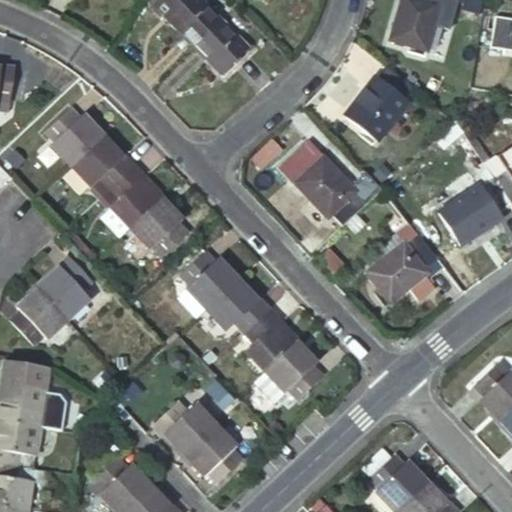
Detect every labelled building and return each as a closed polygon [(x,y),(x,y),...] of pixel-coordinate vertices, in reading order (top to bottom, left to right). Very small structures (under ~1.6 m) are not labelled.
[(196,50),(222,24),(208,10),(197,0),(161,0),(154,8),(196,50)] [(216,0),(208,10),(222,24),(232,13),(218,0),(216,0)] [(403,0),(392,43),(429,53),(436,27),(453,32),(460,0),(403,0)] [(511,19),(495,17),(490,47),(511,50),(511,19)] [(223,75),(248,50),(222,24),(196,50),(223,75)] [(418,91),(390,71),(382,82),(381,80),(352,118),(381,142),(411,103),(409,102),(418,91)] [(0,113),(13,116),(19,79),(4,76),(3,81),(0,80),(0,113)] [(57,151),(75,170),(107,140),(88,120),(85,123),(75,112),(47,138),(59,149),(57,151)] [(75,170),(94,191),(101,183),(111,195),(139,168),(128,157),(126,160),(107,140),(75,170)] [(347,229),(369,208),(378,199),(366,186),(361,192),(330,159),(301,186),(333,221),(337,217),(347,229)] [(149,179),(139,168),(111,195),(120,204),(113,211),(114,211),(103,221),(122,243),(133,232),(165,203),(145,182),(149,179)] [(511,172),(500,180),(506,189),(511,197),(511,168),(510,170),(511,172)] [(500,180),(487,189),(485,186),(445,214),(468,247),(508,219),(505,214),(511,210),(511,197),(506,189),(500,180)] [(133,232),(151,252),(153,250),(164,262),(190,237),(180,225),(183,223),(165,203),(133,232)] [(443,261),(424,236),(413,245),(411,242),(373,274),(397,305),(436,274),(432,269),(443,261)] [(58,269),(38,288),(69,320),(101,291),(67,256),(55,266),(58,269)] [(190,296),(208,315),(241,285),(222,265),(219,268),(209,257),(181,282),(192,293),(190,296)] [(208,315),(227,336),(235,329),(244,339),(272,313),(262,303),(259,306),(241,285),(208,315)] [(38,288),(18,306),(22,310),(11,320),(36,348),(47,337),(49,339),(69,320),(38,288)] [(244,339),(254,350),(247,357),(266,377),(298,348),(279,328),(283,324),(272,313),(244,339)] [(266,377),(272,383),(285,397),(286,396),(296,407),(325,381),(314,370),(316,367),(298,348),(266,377)] [(482,395),(502,415),(511,405),(511,366),(501,355),(474,379),(486,391),(482,395)] [(272,409),(285,397),(272,383),(266,377),(254,389),(272,409)] [(1,406),(0,410),(0,421),(5,423),(47,429),(52,386),(10,381),(7,406),(1,406)] [(225,427),(206,407),(198,414),(188,403),(160,428),(171,440),(174,436),(193,456),(225,427)] [(511,405),(502,415),(511,426),(511,405)] [(0,450),(0,464),(27,469),(29,455),(44,456),(47,429),(5,423),(0,450)] [(243,447),(225,427),(193,456),(212,477),(214,474),(225,486),(252,461),(241,449),(243,447)] [(361,472),(371,482),(395,459),(385,449),(361,472)] [(382,494),(379,497),(393,511),(402,511),(431,486),(411,465),(409,468),(398,457),(395,459),(371,482),(382,494)] [(106,500),(117,511),(131,511),(157,489),(139,469),(136,472),(125,461),(98,486),(108,497),(106,500)] [(0,464),(0,504),(36,510),(39,483),(25,482),(27,469),(0,464)] [(431,486),(402,511),(460,511),(452,503),(449,506),(431,486)] [(131,511),(173,511),(176,508),(157,489),(131,511)]
